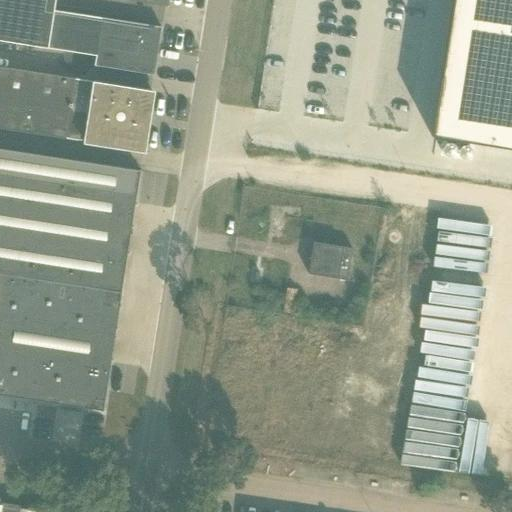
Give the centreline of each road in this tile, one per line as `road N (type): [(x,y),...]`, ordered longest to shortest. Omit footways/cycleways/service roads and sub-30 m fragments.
road 1 (unclassified): [(150,469),(219,0)]
road 2 (unclassified): [(423,511),(150,469)]
road 3 (unclassified): [(150,469),(0,447)]
